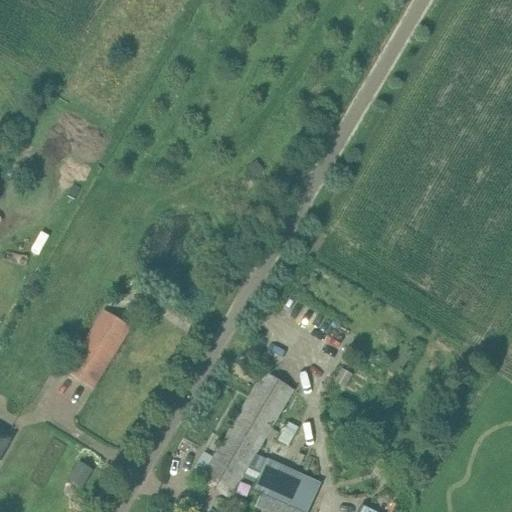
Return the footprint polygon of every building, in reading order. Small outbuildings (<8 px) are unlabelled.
[(256,161),(248,168),(256,177),(264,171),(256,161)] [(104,312),(65,372),(93,390),(132,329),(104,312)] [(262,472),(250,466),(294,391),(264,374),(200,482),(231,500),(244,477),(257,483),(253,493),(295,511),(308,511),(320,484),(267,461),(262,472)] [(394,380),(388,390),(396,394),(402,384),(394,380)] [(427,414),(420,424),(432,432),(439,420),(427,414)] [(0,458),(13,436),(0,427),(0,458)] [(69,481),(81,489),(92,471),(80,464),(69,481)]
